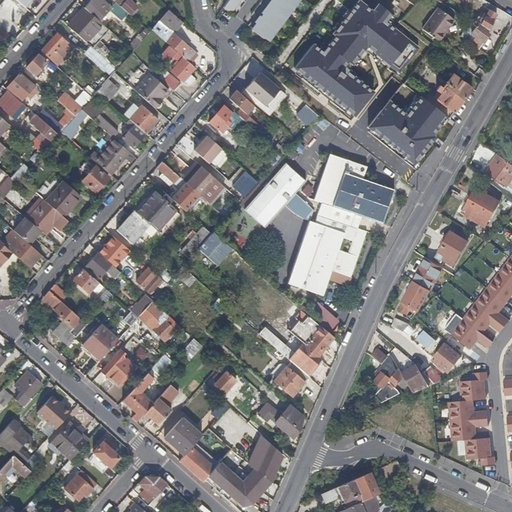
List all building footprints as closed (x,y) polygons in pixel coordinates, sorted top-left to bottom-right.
[(21,0),(33,10),(42,0),(21,0)] [(103,0),(90,0),(84,8),(100,22),(112,7),(103,0)] [(113,0),(103,0),(112,7),(123,17),(127,12),(121,6),(119,5),(113,0)] [(139,7),(130,0),(126,0),(121,6),(127,12),(132,16),(139,7)] [(271,45),(302,0),(273,0),(251,31),(271,45)] [(313,43),(293,70),(355,118),(376,92),(349,72),(367,49),(399,74),(420,48),(385,21),(391,13),(378,3),(373,10),(359,0),(358,0),(321,49),(313,43)] [(460,0),(474,8),(475,6),(478,0),(460,0)] [(490,5),(481,0),(478,0),(475,6),(485,13),(490,5)] [(100,22),(84,8),(68,26),(89,45),(104,58),(112,49),(98,37),(101,33),(105,36),(110,31),(100,22)] [(453,19),(438,8),(422,30),(439,42),(445,35),(443,34),(453,19)] [(168,10),(152,29),(169,44),(183,57),(189,62),(197,53),(170,30),(179,19),(168,10)] [(477,25),(471,21),(461,36),(479,49),(490,34),(486,32),(497,16),(490,11),(481,24),(479,23),(477,25)] [(125,22),(129,26),(125,30),(131,35),(128,39),(132,42),(129,45),(133,49),(141,40),(134,34),(136,32),(141,36),(145,30),(130,17),(125,22)] [(455,21),(453,19),(443,34),(445,35),(455,21)] [(73,48),(57,33),(41,50),(58,65),(73,48)] [(89,45),(83,52),(103,69),(109,63),(104,58),(89,45)] [(47,62),(38,55),(26,68),(35,76),(47,62)] [(189,62),(183,57),(171,71),(183,82),(185,81),(190,74),(196,69),(189,62)] [(259,72),(245,88),(265,106),(279,90),(259,72)] [(150,73),(135,90),(155,109),(162,101),(161,100),(169,91),(150,73)] [(34,86),(20,74),(8,88),(22,100),(34,86)] [(180,83),(170,74),(163,82),(173,91),(180,83)] [(195,79),(190,74),(185,81),(189,85),(195,79)] [(437,91),(441,94),(437,100),(454,113),(472,89),(453,75),(442,89),(440,87),(437,91)] [(120,88),(109,78),(97,91),(109,101),(120,88)] [(82,89),(77,95),(87,104),(92,97),(82,89)] [(237,91),(229,99),(240,109),(236,113),(249,125),(258,133),(262,129),(247,114),(254,106),(237,91)] [(66,93),(59,101),(76,116),(81,110),(83,109),(66,93)] [(414,164),(448,118),(417,95),(405,112),(388,100),(367,130),(414,164)] [(91,100),(82,110),(94,121),(100,115),(103,112),(91,100)] [(133,105),(125,115),(147,134),(159,120),(142,105),(138,109),(133,105)] [(318,116),(305,106),(296,117),(309,127),(318,116)] [(76,116),(76,117),(62,132),(69,138),(88,116),(81,110),(76,116)] [(76,117),(69,111),(53,130),(58,134),(59,135),(62,132),(76,117)] [(227,120),(232,124),(229,127),(239,136),(249,125),(236,113),(235,112),(227,120)] [(29,122),(41,133),(39,135),(50,146),(52,143),(51,142),(58,134),(53,130),(35,114),(29,122)] [(100,115),(94,121),(109,134),(114,138),(120,132),(100,115)] [(0,136),(10,125),(0,116),(0,136)] [(146,134),(134,124),(121,139),(133,149),(146,134)] [(105,139),(107,141),(97,154),(94,151),(90,157),(111,175),(125,158),(131,163),(135,157),(114,138),(109,134),(105,139)] [(39,135),(31,144),(43,154),(50,146),(39,135)] [(208,137),(195,151),(209,165),(211,163),(216,168),(220,167),(230,157),(208,137)] [(181,138),(181,150),(194,150),(195,139),(181,138)] [(278,144),(275,148),(283,155),(287,151),(278,144)] [(487,160),(493,151),(481,144),(475,153),(487,160)] [(279,156),(275,153),(267,163),(271,167),(279,156)] [(285,206),(295,214),(303,219),(309,221),(287,283),(323,296),(328,280),(348,287),(367,231),(357,228),(361,217),(383,224),(394,190),(363,179),(367,167),(330,155),(314,201),(310,199),(299,190),(306,182),(281,159),(259,183),(241,203),(226,219),(223,223),(244,242),(261,224),(265,228),(285,206)] [(511,165),(498,155),(485,171),(496,179),(495,181),(499,184),(500,182),(508,187),(511,189),(511,165)] [(156,168),(162,174),(174,184),(179,189),(186,183),(181,179),(162,161),(156,168)] [(202,167),(196,162),(181,179),(186,183),(187,184),(202,167)] [(109,178),(95,166),(82,181),(83,182),(96,193),(109,178)] [(219,183),(202,167),(187,184),(203,199),(204,200),(219,183)] [(68,169),(65,173),(80,186),(83,182),(82,181),(68,169)] [(258,183),(245,171),(232,187),(245,198),(258,183)] [(20,179),(14,174),(10,178),(17,184),(20,179)] [(162,174),(159,177),(171,188),(174,184),(162,174)] [(17,184),(10,178),(0,190),(0,195),(4,199),(17,184)] [(81,198),(63,182),(46,201),(64,218),(81,198)] [(501,202),(477,188),(465,208),(469,211),(471,212),(469,217),(486,227),(501,202)] [(175,211),(154,192),(137,213),(149,224),(163,236),(169,229),(164,225),(175,211)] [(46,201),(40,197),(23,216),(25,217),(42,232),(44,234),(53,224),(60,230),(68,221),(64,218),(46,201)] [(204,200),(203,199),(189,215),(203,227),(212,235),(213,234),(223,223),(226,219),(204,200)] [(137,213),(135,211),(117,231),(132,243),(149,224),(137,213)] [(42,232),(25,217),(14,230),(22,238),(30,245),(42,232)] [(212,235),(203,227),(180,252),(190,261),(200,248),(212,235)] [(468,242),(451,232),(438,253),(445,257),(442,261),(453,267),(468,242)] [(213,234),(212,235),(200,248),(207,255),(220,240),(213,234)] [(30,245),(22,238),(11,250),(13,252),(27,265),(32,260),(35,262),(41,254),(30,245)] [(0,240),(0,266),(13,252),(11,250),(3,244),(0,240)] [(85,250),(93,258),(86,266),(100,279),(107,272),(115,280),(121,273),(112,265),(89,245),(85,250)] [(438,253),(438,252),(434,258),(441,263),(442,261),(445,257),(438,253)] [(248,271),(234,258),(226,267),(235,275),(237,273),(242,278),(248,271)] [(511,258),(500,273),(511,281),(511,258)] [(413,279),(431,290),(443,271),(424,260),(413,279)] [(148,267),(136,282),(150,294),(158,286),(162,290),(165,286),(166,287),(168,285),(148,267)] [(186,270),(183,268),(176,276),(178,278),(186,270)] [(83,269),(74,279),(89,293),(99,283),(92,279),(83,269)] [(165,271),(160,276),(168,283),(172,278),(165,271)] [(511,281),(500,273),(488,289),(506,303),(511,296),(511,281)] [(430,291),(414,282),(398,311),(407,316),(411,308),(418,312),(430,291)] [(488,289),(476,305),(505,327),(510,321),(499,313),(506,303),(488,289)] [(106,303),(112,295),(106,290),(99,298),(106,303)] [(49,291),(42,299),(74,328),(70,332),(61,324),(53,333),(68,346),(87,325),(49,291)] [(153,302),(146,295),(131,312),(138,319),(142,314),(153,302)] [(219,299),(212,306),(222,314),(224,312),(229,307),(219,299)] [(155,319),(156,320),(152,324),(154,326),(151,328),(165,343),(177,332),(172,327),(176,324),(153,302),(142,314),(142,315),(148,320),(153,315),(156,317),(155,319)] [(317,302),(306,315),(327,333),(337,320),(317,302)] [(476,305),(464,319),(483,334),(490,324),(501,333),(505,327),(476,305)] [(229,307),(224,312),(236,322),(240,317),(229,307)] [(299,321),(291,332),(303,343),(319,357),(333,339),(327,333),(306,315),(301,310),(295,317),(299,321)] [(138,319),(131,312),(124,321),(131,327),(138,319)] [(148,320),(142,315),(130,328),(139,336),(151,322),(148,320)] [(247,323),(240,317),(236,322),(242,327),(247,323)] [(411,325),(395,319),(392,326),(404,333),(411,325)] [(464,319),(452,335),(470,349),(478,339),(488,348),(493,342),(483,334),(464,319)] [(118,341),(101,325),(83,346),(100,361),(118,341)] [(266,330),(261,336),(269,343),(275,337),(266,330)] [(275,337),(269,343),(289,359),(308,375),(321,359),(319,357),(303,343),(294,353),(275,336),(275,337)] [(143,361),(149,351),(130,339),(124,349),(143,361)] [(203,347),(194,340),(181,354),(190,361),(203,347)] [(462,357),(445,345),(432,360),(449,373),(462,357)] [(371,356),(381,365),(388,357),(378,348),(371,356)] [(390,353),(397,360),(403,355),(396,348),(390,353)] [(136,367),(120,353),(103,372),(109,378),(111,376),(120,385),(136,367)] [(391,356),(370,379),(374,382),(373,384),(375,386),(370,392),(374,395),(377,397),(382,404),(401,394),(398,391),(396,388),(399,384),(402,389),(409,385),(402,373),(399,369),(397,371),(391,356)] [(271,373),(276,377),(273,381),(292,397),(305,382),(283,363),(279,364),(271,373)] [(416,365),(402,373),(409,385),(415,395),(430,388),(416,365)] [(431,367),(424,373),(435,385),(444,381),(431,367)] [(42,385),(28,372),(16,386),(23,392),(17,400),(25,407),(32,400),(30,399),(42,385)] [(236,381),(227,372),(214,385),(225,394),(236,381)] [(148,373),(123,402),(137,414),(132,419),(137,423),(153,404),(141,394),(154,379),(148,373)] [(474,382),(460,383),(461,403),(474,402),(486,401),(484,374),(473,375),(474,382)] [(180,393),(171,386),(146,414),(160,426),(173,412),(167,407),(180,393)] [(14,397),(3,388),(0,391),(0,403),(4,408),(14,397)] [(60,403),(52,397),(38,413),(57,430),(73,412),(66,406),(65,408),(60,403)] [(229,405),(223,400),(211,413),(217,418),(229,405)] [(268,402),(258,415),(268,422),(271,419),(293,440),(300,432),(295,428),(302,414),(290,404),(282,414),(268,402)] [(448,404),(450,422),(487,418),(486,410),(475,411),(474,402),(461,403),(448,404)] [(240,415),(233,424),(256,445),(259,442),(265,448),(268,446),(270,448),(273,445),(240,415)] [(186,419),(183,416),(166,435),(179,448),(181,446),(188,452),(191,448),(200,437),(183,422),(186,419)] [(487,418),(450,422),(452,442),(465,440),(477,439),(475,427),(488,425),(487,418)] [(21,426),(14,420),(0,435),(0,445),(14,456),(25,466),(31,459),(21,450),(27,444),(29,446),(34,441),(19,428),(21,426)] [(79,435),(69,426),(53,445),(62,453),(64,452),(72,459),(86,444),(77,437),(79,435)] [(202,435),(208,441),(197,453),(191,448),(188,452),(179,461),(203,482),(233,448),(209,428),(202,435)] [(477,439),(465,440),(467,459),(481,457),(482,465),(495,464),(494,455),(491,456),(489,437),(477,439)] [(94,453),(95,453),(88,460),(103,474),(110,467),(110,468),(120,457),(113,451),(117,448),(107,439),(94,453)] [(25,466),(14,456),(0,471),(0,481),(1,483),(9,475),(8,474),(13,468),(15,470),(15,472),(24,480),(32,471),(25,466)] [(271,467),(266,475),(281,487),(284,478),(271,467)] [(63,470),(58,474),(64,480),(69,475),(63,470)] [(79,475),(78,474),(65,489),(78,501),(84,496),(86,497),(97,484),(82,471),(79,475)] [(378,495),(369,474),(337,488),(342,497),(344,503),(360,496),(363,502),(378,495)] [(159,476),(145,476),(133,489),(149,504),(168,484),(159,476)] [(337,488),(321,495),(325,505),(342,497),(337,488)] [(165,505),(175,495),(169,489),(159,500),(165,505)] [(378,511),(381,511),(374,498),(345,511),(378,511)] [(130,508),(132,510),(130,511),(145,511),(135,502),(130,508)]
